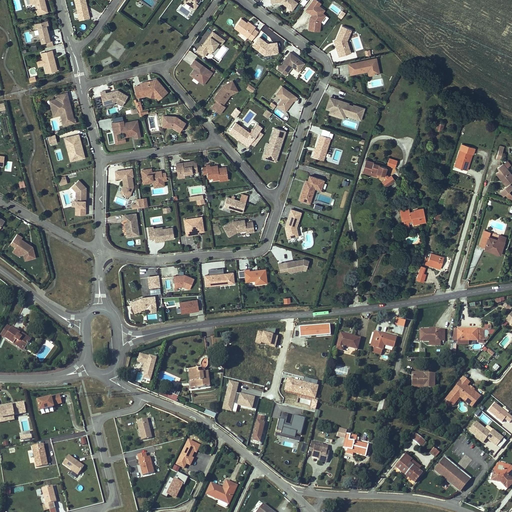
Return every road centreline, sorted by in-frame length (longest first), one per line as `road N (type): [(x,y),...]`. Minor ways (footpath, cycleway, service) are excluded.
road 1 (residential): [(251,0),(316,50),(321,63),(275,195)]
road 2 (tertiary): [(511,286),(290,315)]
road 3 (residential): [(275,195),(259,251),(154,259),(99,250)]
road 4 (track): [(346,0),(511,122)]
road 5 (unclassified): [(138,394),(204,422),(299,496)]
road 6 (residential): [(470,511),(408,494),(299,496)]
road 7 (residential): [(138,394),(130,412),(96,419),(111,494),(95,511)]
road 8 (tertiary): [(290,315),(144,335)]
road 9 (unknown): [(450,295),(484,178)]
road 10 (residential): [(99,162),(218,139)]
